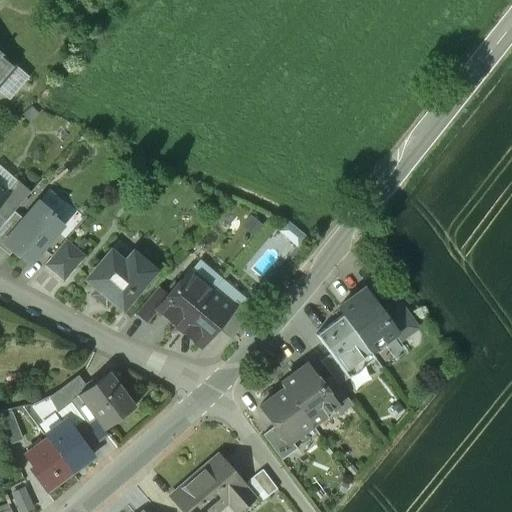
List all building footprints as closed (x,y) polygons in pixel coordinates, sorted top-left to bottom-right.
[(0,80),(13,66),(0,54),(0,80)] [(15,180),(0,166),(0,189),(4,193),(15,180)] [(30,192),(15,180),(4,193),(5,194),(0,200),(0,216),(5,221),(30,192)] [(38,201),(2,244),(17,256),(18,255),(28,264),(62,224),(52,215),(53,214),(38,201)] [(86,256),(65,239),(42,266),(63,284),(86,256)] [(134,252),(120,240),(111,251),(124,263),(134,252)] [(134,252),(124,263),(111,251),(87,279),(98,288),(98,294),(105,300),(110,299),(122,309),(155,271),(134,252)] [(211,291),(189,272),(168,296),(157,309),(158,310),(180,328),(211,291)] [(168,296),(158,287),(135,314),(147,324),(158,310),(157,309),(168,296)] [(380,312),(363,289),(337,308),(342,315),(372,356),(384,347),(382,343),(394,334),(395,333),(380,312)] [(230,307),(211,291),(180,328),(181,329),(183,326),(190,333),(190,337),(200,345),(215,327),(231,308),(230,307)] [(396,300),(380,312),(395,333),(394,334),(399,340),(416,328),(396,300)] [(251,314),(235,301),(230,307),(231,308),(215,327),(230,339),(251,314)] [(372,356),(342,315),(315,335),(329,354),(347,378),(373,358),(372,356)] [(347,378),(329,354),(320,361),(330,376),(337,385),(347,378)] [(305,365),(279,384),(283,389),(283,388),(311,425),(330,410),(336,406),(319,384),(305,365)] [(83,389),(76,394),(77,396),(70,401),(75,408),(74,408),(83,421),(85,423),(92,418),(102,430),(134,406),(108,371),(83,389)] [(330,376),(319,384),(336,406),(330,410),(335,417),(351,405),(337,385),(330,376)] [(74,378),(53,394),(48,397),(56,412),(70,401),(77,396),(76,394),(83,389),(74,378)] [(311,425),(283,388),(283,389),(259,406),(274,426),(287,443),(290,440),(311,425)] [(20,438),(8,410),(0,411),(0,419),(9,442),(20,438)] [(102,430),(92,418),(85,423),(83,421),(82,422),(96,441),(105,434),(102,430)] [(72,429),(65,421),(43,435),(45,437),(70,471),(91,455),(86,449),(72,429)] [(96,441),(82,422),(72,429),(86,449),(96,441)] [(287,443),(274,426),(262,435),(281,460),(296,449),(290,440),(287,443)] [(70,471),(45,437),(25,452),(34,465),(32,467),(36,473),(34,475),(39,481),(37,482),(44,490),(70,471)] [(216,455),(199,469),(202,473),(172,499),(183,511),(212,511),(227,500),(237,511),(253,497),(216,455)] [(276,488),(262,469),(252,477),(266,496),(276,488)] [(15,492),(25,511),(27,511),(38,507),(27,486),(15,492)]
